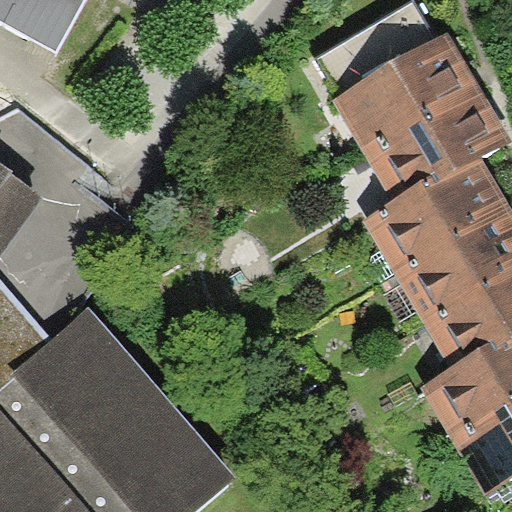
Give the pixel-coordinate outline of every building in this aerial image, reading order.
[(0,0),(0,25),(58,57),(88,0),(0,0)] [(455,373),(423,391),(486,500),(511,485),(511,208),(486,164),(511,149),(511,146),(451,42),(339,107),(396,205),(367,222),(455,373)] [(0,389),(51,345),(0,284),(0,272),(44,203),(0,170),(0,389)] [(51,249),(34,273),(65,295),(82,270),(51,249)] [(51,345),(0,389),(0,511),(198,511),(232,482),(87,313),(51,345)] [(304,511),(257,459),(232,482),(198,511),(304,511)]
